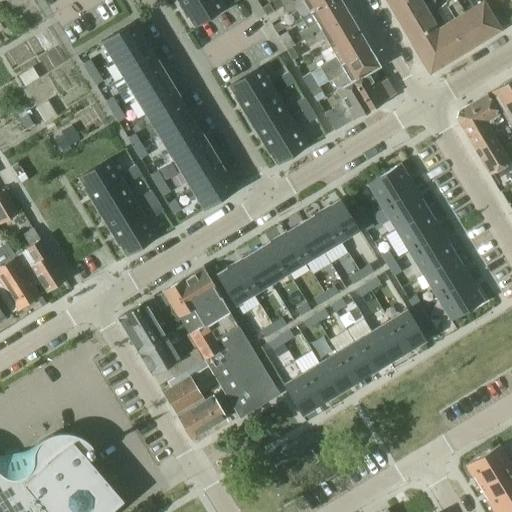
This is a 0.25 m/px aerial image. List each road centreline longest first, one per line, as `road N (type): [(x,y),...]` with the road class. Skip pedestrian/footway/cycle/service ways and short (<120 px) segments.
road 1 (residential): [(225,511),(93,305)]
road 2 (residential): [(143,0),(267,195)]
road 3 (residential): [(93,305),(267,195)]
road 4 (residential): [(267,195),(426,107)]
road 5 (residential): [(511,250),(426,107)]
road 6 (residential): [(362,0),(426,107)]
